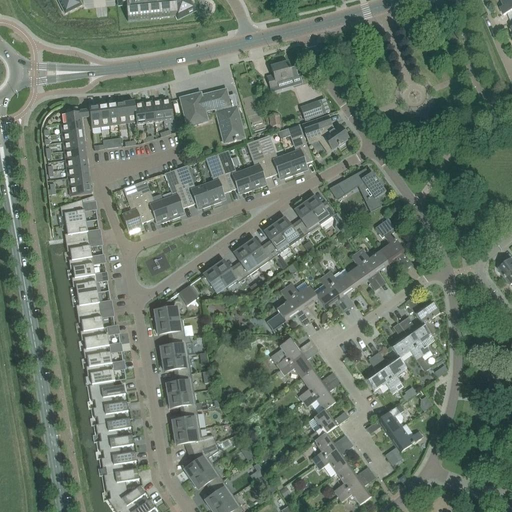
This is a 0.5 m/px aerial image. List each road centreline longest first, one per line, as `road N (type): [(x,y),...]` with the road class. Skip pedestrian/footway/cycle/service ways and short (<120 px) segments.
road 1 (secondary): [(66,511),(5,171)]
road 2 (residential): [(448,269),(329,356),(367,415),(353,427),(384,475)]
road 3 (residential): [(138,306),(165,476),(187,511)]
road 4 (residential): [(312,183),(138,306)]
road 5 (residential): [(427,468),(452,398),(448,269)]
road 6 (residential): [(126,253),(312,183)]
road 7 (tertiary): [(87,71),(250,42)]
road 8 (residential): [(126,253),(101,185),(107,170),(179,151)]
road 9 (residential): [(448,269),(433,226),(371,150)]
road 10 (residential): [(371,150),(315,62),(305,28)]
road 11 (residential): [(511,109),(485,99),(461,0)]
